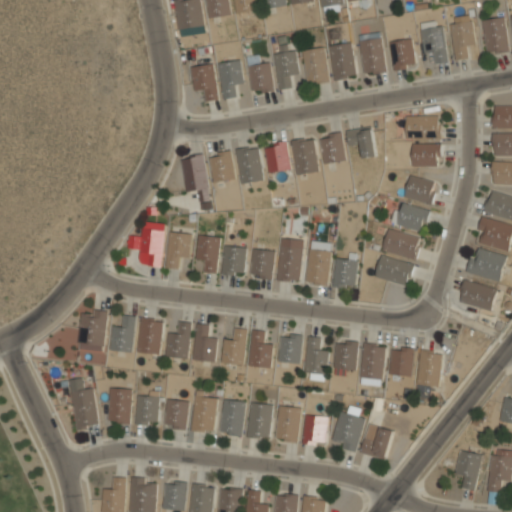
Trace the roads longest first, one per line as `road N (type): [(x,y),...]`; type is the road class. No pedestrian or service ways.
road 1 (residential): [(153,0),(169,123),(93,265),(47,317),(0,340)]
road 2 (residential): [(67,465),(109,449),(349,477),(439,511)]
road 3 (residential): [(169,123),(205,129),(511,73)]
road 4 (residential): [(93,265),(126,289),(349,315),(421,313)]
road 5 (residential): [(469,82),(469,153),(449,245),(421,313)]
road 6 (residential): [(511,342),(388,511)]
road 7 (residential): [(3,339),(67,465),(72,511)]
